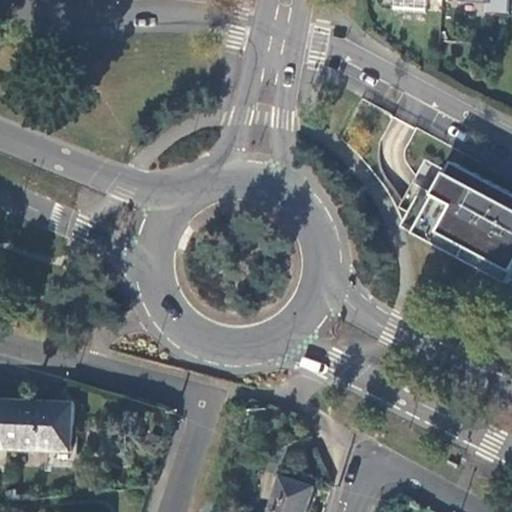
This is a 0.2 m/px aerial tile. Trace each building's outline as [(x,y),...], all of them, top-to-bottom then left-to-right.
[(400,206),(412,212),(425,187),(440,194),(450,175),(425,162),(400,206)] [(412,212),(404,226),(511,283),(511,191),(457,162),(450,175),(440,194),(425,187),(412,212)] [(0,448),(9,449),(11,402),(0,401),(0,448)] [(76,404),(11,402),(9,449),(74,451),(76,404)] [(271,511),(307,511),(309,507),(315,487),(283,476),(271,511)]
